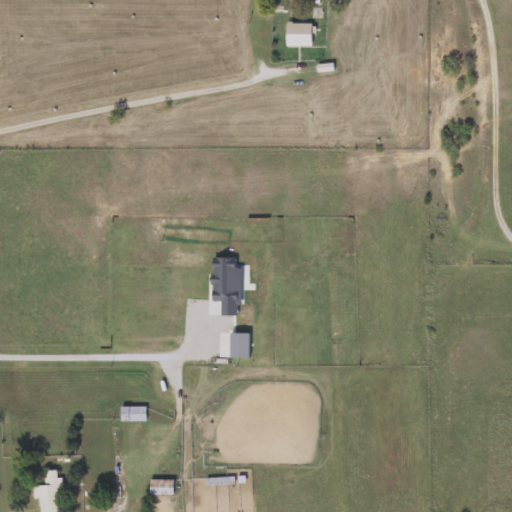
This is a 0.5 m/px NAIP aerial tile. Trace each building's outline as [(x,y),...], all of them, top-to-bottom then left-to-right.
[(283,47),(283,24),(309,24),(309,47),(283,47)] [(144,422),(117,422),(117,407),(144,407),(144,422)] [(145,430),(161,430),(161,456),(145,456),(145,430)] [(37,511),(37,499),(31,499),(31,486),(43,487),(43,471),(54,471),(54,479),(60,479),(59,488),(55,488),(55,511),(37,511)] [(147,496),(147,480),(172,480),(172,496),(147,496)]
